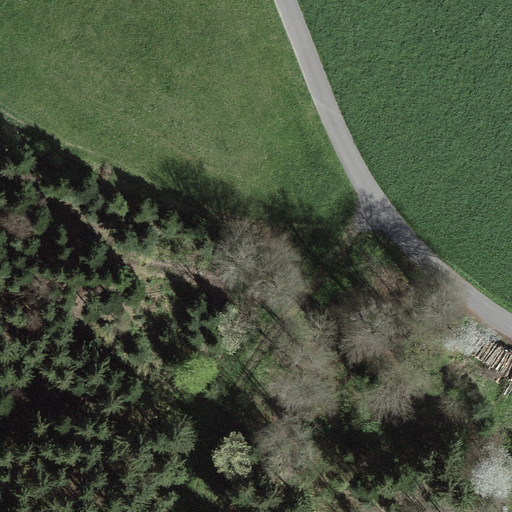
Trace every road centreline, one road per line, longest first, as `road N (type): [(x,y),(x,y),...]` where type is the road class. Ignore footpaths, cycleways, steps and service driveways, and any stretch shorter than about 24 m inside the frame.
road 1 (tertiary): [(282,0),(326,116),(373,206),(425,267),(511,333)]
road 2 (track): [(373,206),(268,407),(226,511)]
